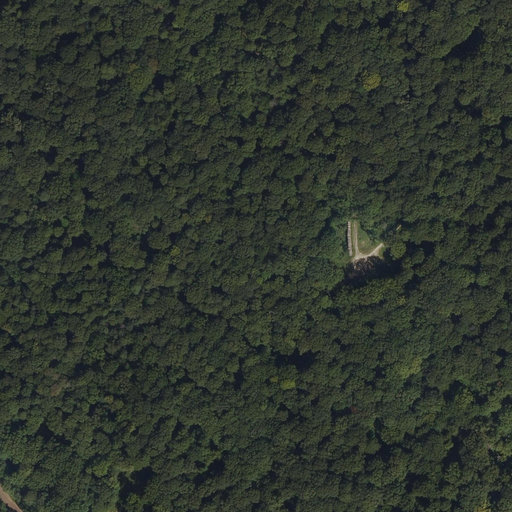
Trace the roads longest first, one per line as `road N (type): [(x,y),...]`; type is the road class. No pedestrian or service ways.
road 1 (track): [(511,106),(119,511)]
road 2 (track): [(380,511),(358,264),(511,277)]
road 3 (track): [(120,0),(358,264)]
road 4 (track): [(358,264),(335,0)]
road 5 (track): [(0,412),(97,511)]
